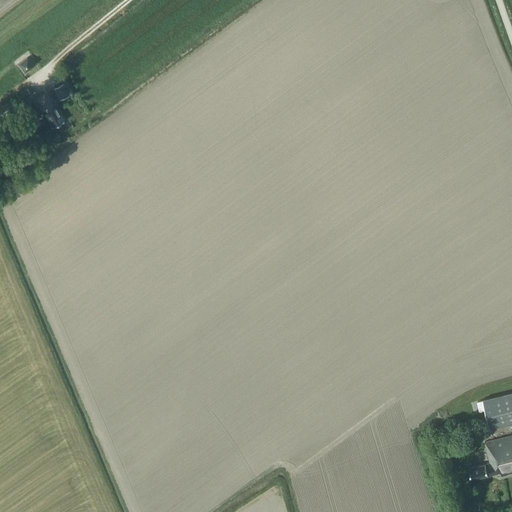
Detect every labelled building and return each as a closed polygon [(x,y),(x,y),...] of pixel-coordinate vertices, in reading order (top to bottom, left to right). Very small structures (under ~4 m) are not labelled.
[(18,63),(24,71),(33,65),(27,57),(18,63)] [(69,94),(62,82),(54,86),(61,99),(69,94)] [(17,96),(21,100),(30,93),(27,89),(17,96)] [(43,113),(52,127),(65,120),(58,109),(61,107),(50,89),(33,99),(41,113),(43,113)] [(65,106),(72,103),(69,97),(62,101),(65,106)] [(490,428),(511,422),(511,391),(483,399),(490,428)] [(511,435),(486,441),(490,463),(469,467),(472,478),(501,472),(502,474),(511,471),(511,435)]
